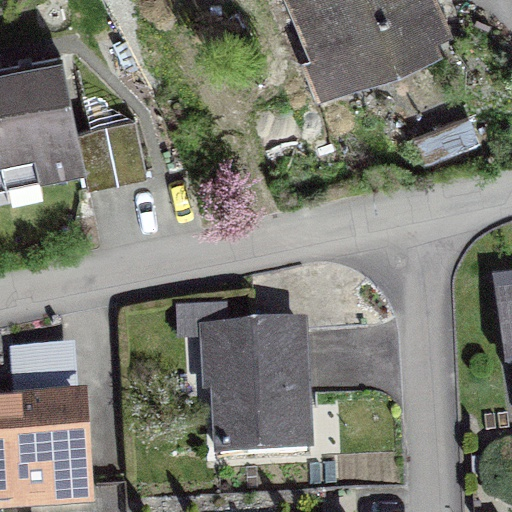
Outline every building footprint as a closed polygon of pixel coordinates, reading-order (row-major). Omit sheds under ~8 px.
[(291,0),(317,61),(309,64),(319,86),(315,88),(316,91),(428,44),(409,0),(291,0)] [(57,59),(27,66),(0,71),(0,175),(34,169),(36,181),(81,172),(73,134),(57,59)] [(85,192),(102,189),(130,183),(144,180),(131,122),(73,134),(81,172),(85,192)] [(511,281),(493,284),(504,367),(511,365),(511,281)] [(217,457),(303,454),(297,328),(211,332),(217,457)] [(0,509),(82,504),(76,408),(0,412),(0,509)]
